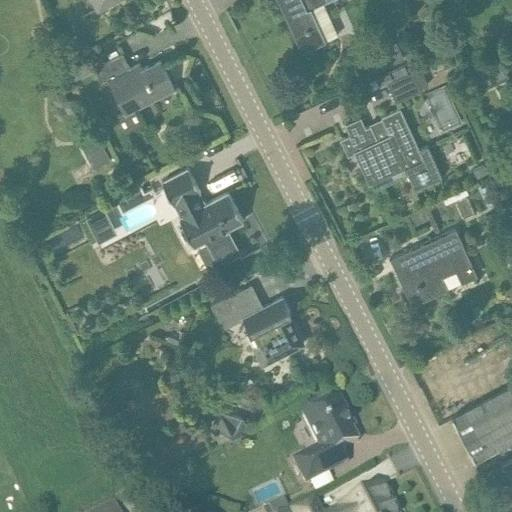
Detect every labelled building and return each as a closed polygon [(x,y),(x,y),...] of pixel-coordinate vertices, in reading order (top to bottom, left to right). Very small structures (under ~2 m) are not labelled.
[(277,0),(301,51),(324,40),(317,24),(310,8),(327,0),(277,0)] [(428,46),(442,41),(436,27),(423,33),(428,46)] [(82,42),(76,45),(81,55),(91,50),(88,43),(82,42)] [(402,59),(394,42),(365,56),(372,73),(402,59)] [(108,80),(124,112),(116,116),(125,132),(142,123),(134,108),(174,87),(159,59),(141,68),(139,63),(129,67),(122,52),(94,67),(102,83),(108,80)] [(508,77),(498,56),(463,72),(471,91),(485,84),(486,87),(508,77)] [(84,60),(68,68),(74,79),(90,71),(84,60)] [(418,67),(411,70),(404,74),(400,67),(389,72),(388,71),(375,78),(374,77),(360,83),(365,93),(387,83),(395,101),(421,90),(420,88),(426,84),(418,67)] [(424,93),(440,126),(456,118),(440,85),(424,93)] [(55,119),(63,119),(68,113),(74,113),(79,106),(74,99),(68,99),(64,92),(56,92),(52,99),(56,106),(51,112),(55,119)] [(370,175),(388,167),(400,161),(410,181),(411,181),(414,188),(441,176),(427,145),(418,149),(398,107),(379,116),(381,119),(365,127),(360,116),(344,123),(349,134),(339,138),(347,155),(357,151),(371,181),(373,180),(370,175)] [(93,126),(76,135),(93,168),(110,159),(93,126)] [(487,172),(484,163),(472,168),(476,177),(487,172)] [(170,177),(161,182),(173,204),(175,203),(181,215),(178,217),(193,245),(195,244),(195,245),(205,240),(206,242),(217,262),(238,251),(226,228),(243,219),(228,191),(206,202),(200,190),(188,167),(170,177)] [(499,198),(491,182),(481,187),(488,203),(499,198)] [(85,217),(98,241),(117,231),(104,207),(85,217)] [(429,217),(423,207),(409,214),(415,224),(429,217)] [(511,238),(503,219),(490,225),(507,263),(511,260),(511,238)] [(58,250),(83,236),(77,225),(52,238),(58,250)] [(445,289),(439,274),(454,267),(461,282),(475,276),(453,229),(419,244),(422,249),(415,253),(412,247),(389,257),(411,305),(445,289)] [(261,364),(285,351),(303,342),(287,312),(290,310),(282,296),(261,307),(249,284),(210,304),(222,328),(242,318),(249,331),(256,328),(262,340),(252,345),(261,364)] [(511,385),(469,407),(451,417),(473,459),(491,450),(511,439),(511,385)] [(305,484),(331,471),(347,463),(341,450),(358,442),(351,429),(354,427),(341,402),(337,402),(336,399),(302,417),(317,447),(292,459),(305,484)] [(210,426),(219,441),(246,425),(242,417),(241,418),(217,409),(210,426)] [(118,411),(111,414),(117,426),(129,420),(126,414),(118,411)] [(511,484),(511,496),(500,502),(504,511),(511,511),(511,458),(502,463),(511,484)] [(292,511),(394,511),(381,485),(340,507),(341,508),(333,511),(319,511),(314,501),(292,511)] [(119,511),(113,500),(87,511),(119,511)] [(262,510),(263,511),(285,511),(288,511),(283,500),(262,510)]
